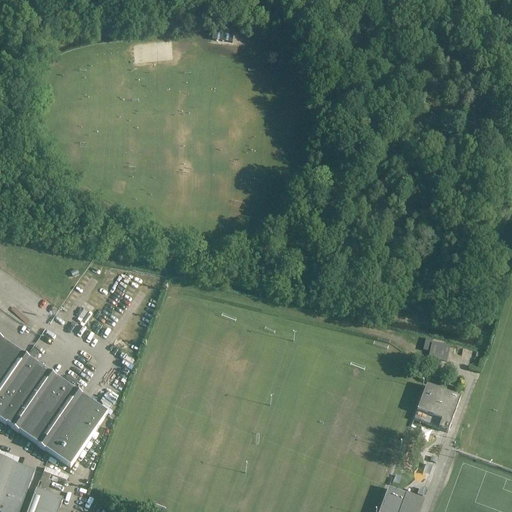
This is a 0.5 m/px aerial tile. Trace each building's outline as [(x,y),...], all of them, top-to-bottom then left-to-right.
[(212,42),(226,43),(227,34),(227,29),(221,28),(221,33),(213,33),(212,42)] [(0,341),(0,395),(26,359),(0,341)] [(432,343),(429,359),(446,363),(446,362),(448,354),(450,346),(432,343)] [(26,359),(0,395),(0,422),(6,427),(7,426),(70,469),(107,415),(26,359)] [(460,399),(426,387),(413,421),(448,434),(460,399)] [(422,429),(420,438),(429,440),(431,431),(422,429)] [(0,459),(0,511),(19,511),(35,472),(13,464),(0,459)] [(59,511),(63,502),(45,495),(52,477),(49,476),(50,472),(45,470),(43,474),(40,483),(39,482),(28,511),(59,511)] [(416,497),(423,500),(427,490),(420,488),(416,497)] [(407,497),(389,490),(380,511),(419,511),(423,502),(407,496),(407,497)]
